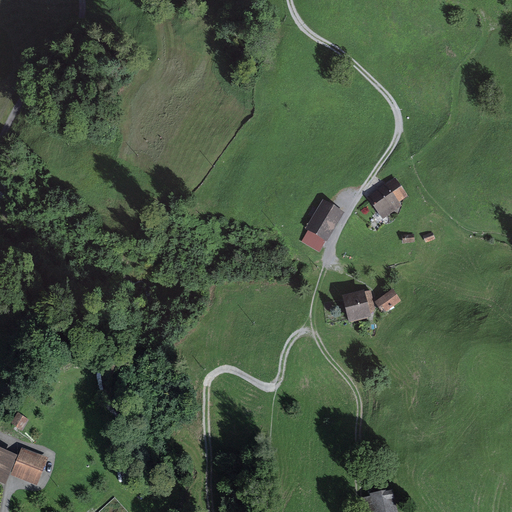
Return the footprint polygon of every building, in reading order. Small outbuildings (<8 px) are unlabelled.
[(380,214),(407,194),(397,180),(370,200),(380,214)] [(307,235),(322,244),(340,213),(325,204),(307,235)] [(428,242),(438,237),(435,232),(425,237),(428,242)] [(405,241),(417,239),(416,233),(404,235),(405,241)] [(393,292),(377,305),(384,314),(400,301),(393,292)] [(350,323),(368,318),(362,295),(344,300),(350,323)] [(17,428),(22,417),(14,414),(9,425),(17,428)] [(18,451),(11,471),(38,480),(45,460),(18,451)] [(0,480),(8,456),(0,453),(0,480)] [(377,511),(399,511),(395,490),(374,494),(377,511)]
